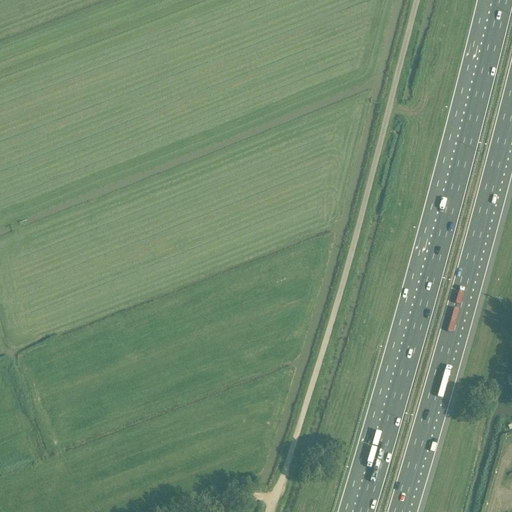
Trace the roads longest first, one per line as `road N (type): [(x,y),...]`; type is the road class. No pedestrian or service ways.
road 1 (unclassified): [(272,511),(360,235),(420,0)]
road 2 (motorway): [(497,0),(353,511)]
road 3 (motorway): [(396,511),(511,84)]
